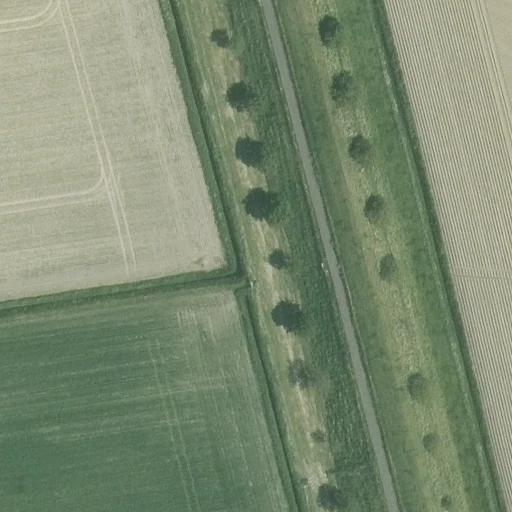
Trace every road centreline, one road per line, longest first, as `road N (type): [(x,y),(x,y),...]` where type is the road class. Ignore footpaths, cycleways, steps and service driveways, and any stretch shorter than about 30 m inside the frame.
road 1 (unclassified): [(393,511),(262,0)]
road 2 (track): [(333,271),(0,323)]
